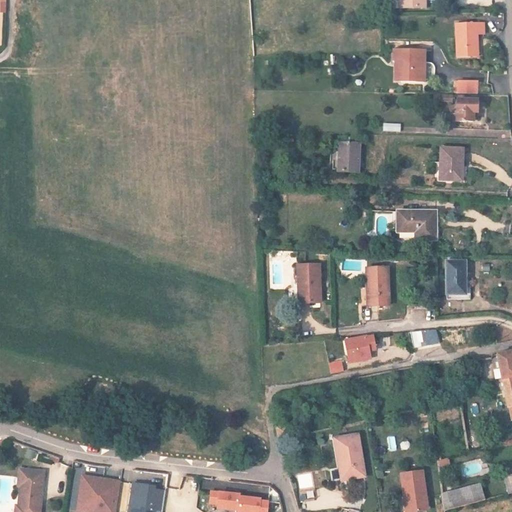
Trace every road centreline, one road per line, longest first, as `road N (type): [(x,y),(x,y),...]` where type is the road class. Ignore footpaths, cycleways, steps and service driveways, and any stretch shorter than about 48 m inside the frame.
road 1 (residential): [(276,476),(271,388),(511,343)]
road 2 (residential): [(0,426),(91,457),(276,476)]
road 3 (residential): [(337,332),(491,318),(511,324)]
road 4 (unknown): [(511,194),(343,191)]
road 5 (unknown): [(511,84),(464,77),(426,44),(390,44)]
